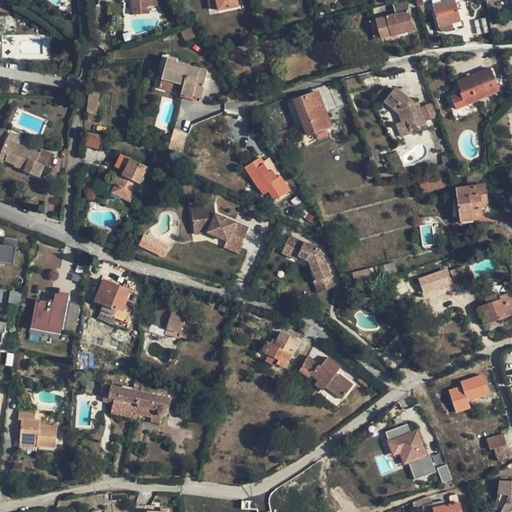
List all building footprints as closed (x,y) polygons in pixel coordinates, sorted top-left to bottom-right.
[(131,0),(133,16),(149,14),(148,7),(147,0),(131,0)] [(208,0),(210,9),(217,8),(215,0),(208,0)] [(215,0),(217,8),(218,11),(238,7),(236,0),(215,0)] [(395,14),(375,19),(381,40),(391,37),(414,31),(408,10),(408,3),(407,0),(403,0),(392,3),(395,14)] [(455,0),(450,0),(432,5),(441,32),(453,28),(452,24),(453,23),(452,21),(460,19),(455,0)] [(190,26),(187,19),(179,22),(182,29),(190,26)] [(381,40),(375,19),(370,21),(375,41),(381,40)] [(195,37),(190,27),(181,32),(186,42),(195,37)] [(443,44),(441,36),(433,38),(435,46),(443,44)] [(177,60),(168,58),(160,88),(193,97),(195,87),(203,89),(207,71),(177,63),(177,60)] [(461,90),(450,95),(456,110),(500,91),(498,85),(501,84),(497,74),(493,75),(490,68),(458,81),(461,90)] [(386,86),(376,94),(382,100),(384,102),(392,92),(386,86)] [(203,89),(195,87),(193,97),(200,99),(203,89)] [(406,120),(409,129),(425,123),(424,122),(436,117),(431,104),(419,108),(416,101),(413,103),(395,88),(392,92),(384,102),(398,113),(402,122),(406,120)] [(99,91),(89,89),(87,108),(97,109),(99,91)] [(331,127),(317,92),(294,101),(308,136),(331,127)] [(402,122),(396,124),(401,137),(411,134),(409,129),(406,120),(402,122)] [(187,135),(173,129),(168,149),(181,153),(187,135)] [(102,137),(88,133),(85,146),(99,149),(102,137)] [(284,143),(280,136),(275,138),(279,145),(284,143)] [(39,153),(6,140),(0,153),(7,156),(5,161),(6,161),(14,165),(14,166),(24,170),(23,171),(40,177),(45,165),(50,167),(55,155),(41,149),(39,153)] [(287,149),(284,143),(279,145),(282,151),(287,149)] [(458,173),(450,153),(442,156),(443,165),(435,167),(436,176),(440,175),(458,173)] [(167,158),(156,154),(153,162),(164,167),(167,158)] [(149,168),(121,155),(115,167),(122,171),(116,184),(118,185),(114,194),(129,202),(133,192),(136,193),(140,184),(149,168)] [(269,172),(262,162),(260,157),(244,168),(258,189),(263,196),(268,192),(274,201),(290,191),(280,176),(277,178),(272,170),(269,172)] [(275,169),(268,158),(262,162),(269,172),(272,170),(275,169)] [(374,178),(369,165),(363,168),(367,180),(374,178)] [(467,187),(456,189),(460,218),(472,216),(473,220),(483,219),(483,214),(489,214),(485,185),(484,185),(483,173),(466,175),(467,187)] [(450,177),(420,185),(422,193),(453,186),(450,177)] [(140,184),(136,193),(140,195),(144,186),(140,184)] [(207,233),(228,241),(229,238),(242,243),(248,229),(215,214),(213,205),(191,209),(196,235),(207,233)] [(308,212),(304,210),(299,216),(304,219),(308,213),(308,212)] [(317,219),(308,213),(304,219),(312,224),(315,227),(319,221),(317,219)] [(138,246),(165,257),(170,245),(143,234),(138,246)] [(18,247),(20,239),(4,236),(3,244),(0,243),(0,262),(13,265),(16,246),(18,247)] [(289,236),(281,253),(296,260),(298,256),(308,261),(311,267),(317,281),(330,276),(319,250),(289,236)] [(229,238),(228,241),(226,248),(238,253),(242,243),(229,238)] [(396,272),(393,262),(383,265),(385,275),(396,272)] [(376,266),(352,272),(354,280),(378,274),(376,266)] [(317,281),(311,267),(307,268),(313,283),(317,281)] [(417,277),(423,293),(452,284),(447,268),(417,277)] [(461,279),(457,268),(450,271),(454,282),(461,279)] [(318,293),(335,286),(330,276),(313,283),(318,293)] [(104,280),(96,301),(103,304),(102,308),(100,313),(126,323),(132,309),(124,306),(126,301),(125,301),(129,290),(104,280)] [(511,289),(509,282),(503,283),(507,294),(510,293),(511,292),(511,289)] [(21,307),(23,293),(10,290),(8,304),(21,307)] [(69,296),(59,294),(55,293),(53,303),(39,300),(34,325),(61,330),(63,330),(68,301),(69,296)] [(484,325),(511,314),(511,297),(510,293),(507,294),(500,297),(501,299),(491,303),(489,297),(485,299),(487,305),(478,308),(479,309),(477,310),(479,318),(481,317),(484,325)] [(499,293),(489,297),(491,303),(501,299),(500,297),(499,293)] [(379,297),(364,299),(365,308),(380,306),(379,297)] [(75,333),(80,304),(68,301),(63,330),(75,333)] [(157,306),(152,325),(166,329),(181,334),(180,337),(198,342),(205,319),(187,314),(181,312),(157,306)] [(152,325),(141,322),(140,332),(164,338),(165,335),(166,329),(152,325)] [(61,330),(34,325),(31,324),(31,329),(60,335),(61,330)] [(181,334),(166,329),(165,335),(180,339),(180,337),(181,334)] [(298,341),(281,332),(276,341),(274,345),(270,343),(267,341),(262,351),(279,360),(277,364),(285,368),(298,341)] [(262,351),(259,350),(256,356),(276,367),(277,364),(279,360),(262,351)] [(24,354),(15,353),(13,367),(22,369),(24,354)] [(318,365),(307,356),(300,370),(309,377),(310,376),(314,371),(318,365)] [(341,368),(327,357),(321,366),(318,365),(314,371),(320,376),(329,383),(326,387),(342,400),(353,385),(343,377),(341,379),(338,376),(339,374),(337,373),(341,368)] [(320,376),(314,371),(310,376),(317,381),(320,376)] [(454,384),(460,403),(488,394),(482,375),(454,384)] [(329,383),(320,376),(317,381),(314,385),(323,391),(326,387),(329,383)] [(368,381),(361,376),(358,381),(364,386),(368,381)] [(132,390),(111,385),(108,398),(114,399),(114,400),(111,414),(136,419),(137,414),(142,392),(144,381),(135,379),(132,390)] [(171,398),(142,392),(137,414),(152,417),(150,422),(160,424),(162,416),(164,416),(165,416),(167,415),(168,413),(168,412),(168,411),(171,398)] [(49,426),(40,425),(40,420),(35,420),(35,412),(19,411),(18,420),(21,420),(20,441),(37,442),(37,446),(56,448),(58,426),(49,426)] [(414,479),(435,472),(428,453),(425,455),(423,455),(421,451),(423,450),(416,431),(410,434),(406,424),(384,432),(388,442),(395,440),(404,463),(407,461),(414,479)] [(494,448),(499,460),(507,458),(502,446),(505,445),(502,434),(487,439),(490,449),(494,448)] [(395,440),(388,442),(393,454),(400,452),(395,440)] [(37,442),(20,441),(19,448),(36,449),(37,446),(37,442)] [(122,475),(128,453),(124,452),(116,449),(111,471),(111,472),(112,473),(113,474),(114,475),(115,475),(122,475)] [(141,457),(128,453),(122,475),(135,475),(141,457)] [(451,479),(446,465),(436,468),(442,483),(451,479)] [(500,511),(511,511),(511,480),(500,481),(498,493),(499,494),(494,508),(500,511)] [(429,497),(411,503),(413,508),(421,506),(431,503),(431,500),(430,500),(429,497)] [(443,500),(431,503),(421,506),(422,511),(461,511),(459,502),(445,505),(443,500)]
